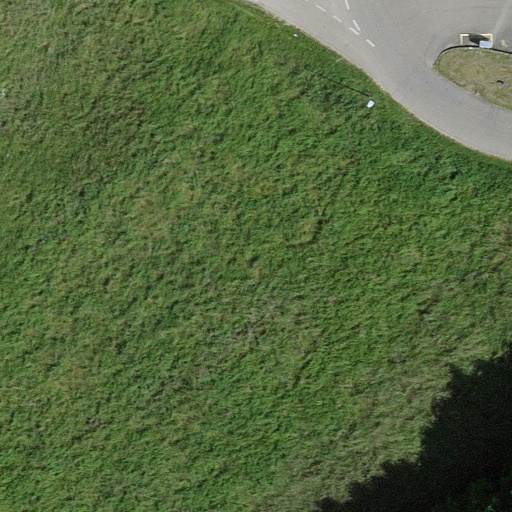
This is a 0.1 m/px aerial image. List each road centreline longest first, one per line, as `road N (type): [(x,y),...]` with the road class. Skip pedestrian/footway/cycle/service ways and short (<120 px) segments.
road 1 (unclassified): [(511,136),(454,115),(416,90),(382,55),(349,0)]
road 2 (unknown): [(495,0),(429,21),(371,0)]
